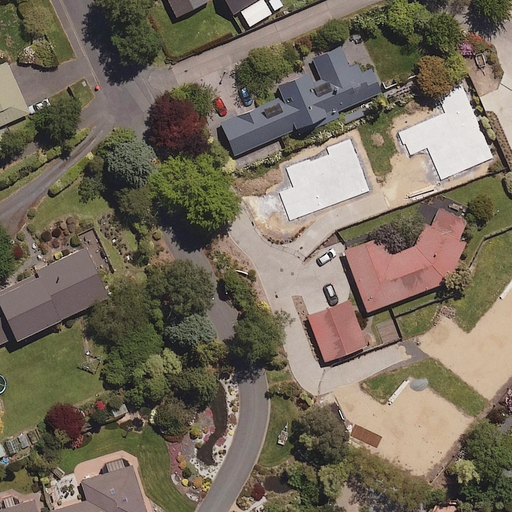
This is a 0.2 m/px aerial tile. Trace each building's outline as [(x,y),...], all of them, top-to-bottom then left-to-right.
[(226,0),(234,13),(240,9),(250,25),(272,12),(264,0),(226,0)] [(363,72),(359,62),(349,66),(340,45),(312,57),(318,72),(309,76),(306,69),(274,83),(280,96),(221,122),(235,154),(382,90),(372,67),(363,72)] [(0,64),(0,124),(29,111),(7,61),(0,64)] [(392,251),(385,232),(343,247),(367,310),(447,280),(467,242),(457,236),(468,217),(442,204),(432,223),(427,220),(414,243),(392,251)] [(0,290),(0,341),(14,335),(15,339),(108,296),(86,247),(35,270),(37,273),(0,290)] [(382,389),(351,298),(309,312),(340,403),(382,389)] [(145,511),(131,465),(81,480),(86,498),(50,509),(51,511),(145,511)] [(0,511),(36,511),(33,499),(0,509),(0,511)]
